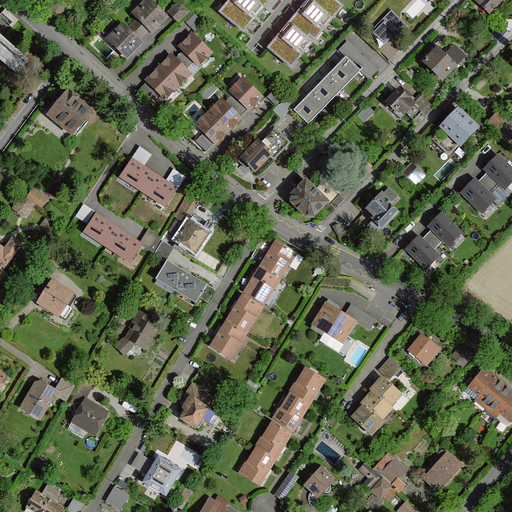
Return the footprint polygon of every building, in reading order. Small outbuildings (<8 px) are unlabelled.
[(231,0),(221,13),(244,32),(254,20),(249,15),(236,5),(231,0)] [(236,5),(249,15),(252,12),(257,16),(264,8),(255,0),(237,0),(239,2),(236,5)] [(305,16),(317,27),(320,24),(325,28),(332,19),(309,0),(302,9),(307,13),(305,16)] [(334,0),(309,0),(332,19),(343,7),(334,0)] [(476,0),(489,12),(500,0),(476,0)] [(66,3),(55,1),(52,14),(63,17),(66,3)] [(138,19),(149,29),(151,31),(166,16),(150,1),(136,16),(138,19)] [(180,2),(169,12),(179,22),(190,11),(180,2)] [(7,9),(0,16),(13,28),(19,21),(7,9)] [(289,24),(307,39),(310,36),(315,40),(322,31),(317,27),(305,16),(299,12),(289,24)] [(203,23),(194,15),(186,23),(195,31),(203,23)] [(392,16),(378,30),(388,40),(396,33),(399,35),(405,28),(392,16)] [(128,29),(139,40),(149,29),(138,19),(128,29)] [(284,40),(297,51),(300,48),(305,52),(312,44),(307,39),(289,24),(282,33),(287,37),(284,40)] [(508,32),(501,25),(491,36),(498,43),(508,32)] [(110,42),(126,57),(140,42),(139,40),(128,29),(125,27),(110,42)] [(374,34),(386,45),(395,54),(406,42),(399,35),(396,33),(388,40),(378,30),(374,34)] [(0,57),(18,73),(28,61),(4,38),(0,35),(0,57)] [(184,51),(195,62),(198,64),(210,52),(193,36),(181,48),(184,51)] [(279,36),(269,48),(292,68),(302,55),(297,51),(284,40),(279,36)] [(378,70),(348,41),(339,50),(347,57),(360,70),(369,79),(378,70)] [(395,54),(386,45),(381,50),(390,59),(395,54)] [(440,49),(426,63),(443,79),(457,65),(448,56),(440,49)] [(195,62),(184,51),(175,59),(186,70),(195,62)] [(453,51),(448,56),(457,65),(462,59),(453,51)] [(186,70),(175,59),(172,57),(160,69),(177,85),(189,73),(186,70)] [(360,70),(347,57),(329,75),(342,88),(360,70)] [(177,85),(160,69),(148,81),(157,90),(164,98),(177,85)] [(342,88),(329,75),(312,93),(325,106),(342,88)] [(234,94),(249,109),(261,97),(245,80),(233,93),(234,94)] [(157,90),(148,81),(139,90),(148,99),(157,90)] [(284,97),(276,89),(268,97),(276,105),(284,97)] [(406,113),(414,105),(413,104),(414,103),(400,91),(388,103),(396,111),(399,108),(405,114),(406,113)] [(68,93),(49,115),(73,134),(75,131),(79,134),(89,121),(91,122),(95,117),(94,115),(77,100),(78,98),(72,93),(70,95),(68,93)] [(325,106),(312,93),(294,111),(307,123),(325,106)] [(240,118),(249,109),(234,94),(225,103),(240,118)] [(414,103),(413,104),(414,105),(422,113),(426,117),(435,108),(426,100),(423,103),(418,99),(414,103)] [(292,108),(284,101),(278,107),(276,109),(284,117),(292,108)] [(228,131),(240,118),(225,103),(224,102),(211,115),(228,131)] [(414,105),(406,113),(414,121),(422,113),(414,105)] [(507,120),(495,110),(485,120),(497,131),(507,120)] [(459,111),(443,128),(444,128),(460,144),(461,145),(477,128),(459,111)] [(228,131),(211,115),(199,127),(205,133),(215,143),(216,143),(228,131)] [(460,144),(444,128),(434,139),(450,155),(460,144)] [(259,142),(243,159),(256,171),(271,155),(274,159),(290,143),(276,129),(261,144),(259,142)] [(215,143),(205,133),(196,142),(207,152),(215,143)] [(139,147),(132,158),(144,167),(152,155),(139,147)] [(487,173),(506,191),(509,188),(511,184),(511,167),(498,154),(483,170),(487,173)] [(144,167),(132,158),(130,161),(118,178),(166,209),(179,190),(165,180),(144,167)] [(373,171),(363,161),(352,173),(356,177),(362,182),(373,171)] [(424,172),(413,162),(403,174),(413,184),(424,172)] [(173,169),(165,180),(179,190),(187,177),(173,169)] [(487,173),(479,182),(498,200),(495,203),(500,208),(511,194),(511,191),(509,188),(506,191),(487,173)] [(460,194),(483,215),(495,203),(498,200),(479,182),(475,178),(460,194)] [(311,185),(307,181),(293,195),(293,203),(306,216),(314,216),(328,202),(311,185)] [(49,199),(35,188),(27,198),(36,205),(41,209),(49,199)] [(388,190),(383,195),(392,204),(397,198),(388,190)] [(180,209),(176,216),(186,222),(199,200),(188,194),(180,209)] [(340,194),(330,205),(335,210),(345,200),(340,194)] [(383,195),(369,209),(377,217),(374,219),(383,227),(397,213),(390,205),(392,204),(383,195)] [(36,205),(27,198),(25,197),(16,208),(24,215),(28,209),(32,211),(36,205)] [(75,217),(88,225),(96,214),(83,205),(75,217)] [(442,212),(428,227),(431,231),(443,242),(449,248),(464,233),(442,212)] [(140,243),(96,214),(88,225),(83,233),(130,265),(142,247),(143,245),(140,243)] [(174,234),(181,223),(176,220),(169,231),(174,234)] [(189,223),(179,239),(179,240),(188,246),(196,251),(206,234),(189,223)] [(58,229),(53,226),(47,234),(52,237),(58,229)] [(154,254),(162,240),(148,230),(140,243),(143,245),(142,247),(154,254)] [(431,231),(423,239),(435,250),(443,242),(431,231)] [(420,235),(405,250),(427,271),(441,256),(435,250),(423,239),(420,235)] [(21,246),(12,240),(5,250),(2,248),(1,250),(0,249),(0,277),(3,273),(2,272),(21,246)] [(188,246),(179,240),(174,247),(183,253),(188,246)] [(167,261),(174,247),(163,241),(155,254),(167,261)] [(278,241),(262,267),(278,277),(286,264),(289,266),(296,254),(278,241)] [(60,255),(50,248),(45,255),(56,261),(60,255)] [(293,265),(298,268),(305,256),(300,253),(293,265)] [(56,261),(45,255),(41,261),(51,268),(56,261)] [(177,290),(187,273),(167,261),(157,278),(177,290)] [(281,279),(278,277),(262,267),(245,293),(262,302),(270,289),(274,291),(281,279)] [(208,286),(187,273),(177,290),(198,302),(201,297),(208,286)] [(351,284),(352,281),(325,278),(320,286),(350,289),(351,284)] [(54,283),(41,302),(66,318),(72,309),(65,305),(71,296),(62,290),(63,289),(54,283)] [(216,290),(208,286),(201,297),(209,302),(216,290)] [(139,299),(134,296),(119,321),(124,324),(139,299)] [(243,296),(228,321),(244,331),(252,318),(255,320),(263,308),(243,296)] [(323,311),(312,329),(323,335),(325,332),(343,343),(356,322),(345,315),(327,304),(323,311)] [(358,322),(364,312),(351,305),(345,315),(356,322),(358,322)] [(125,337),(116,347),(124,355),(135,344),(145,349),(157,330),(143,321),(147,315),(141,311),(131,328),(132,329),(127,338),(125,337)] [(358,322),(370,330),(377,320),(364,312),(358,322)] [(244,331),(228,321),(212,347),(228,357),(236,343),(240,345),(247,333),(244,331)] [(438,348),(424,336),(411,352),(426,364),(438,348)] [(474,356),(462,345),(452,357),(464,367),(474,356)] [(484,348),(477,359),(481,362),(486,366),(491,360),(494,356),(484,348)] [(402,367),(391,357),(379,371),(390,381),(402,367)] [(484,368),(466,391),(476,400),(479,397),(495,377),(484,368)] [(297,382),(290,393),(294,396),(310,406),(326,380),(310,370),(301,384),(297,382)] [(495,377),(479,397),(490,406),(506,386),(495,377)] [(58,392),(56,395),(67,401),(75,386),(62,378),(56,389),(57,390),(58,392)] [(401,394),(383,378),(372,390),(374,392),(378,395),(390,406),(391,405),(401,394)] [(208,409),(211,411),(217,401),(193,385),(186,396),(190,399),(191,397),(208,409)] [(36,386),(23,408),(31,412),(36,411),(42,414),(46,407),(45,402),(50,401),(54,393),(47,388),(42,390),(36,386)] [(511,400),(511,391),(506,386),(490,406),(485,411),(495,420),(497,418),(511,400)] [(378,395),(374,392),(363,404),(365,406),(381,420),(392,408),(390,406),(378,395)] [(401,394),(391,405),(396,410),(399,409),(407,401),(406,398),(401,394)] [(294,431),(310,406),(294,396),(285,409),(282,407),(274,419),(294,431)] [(187,410),(182,419),(199,430),(204,421),(202,419),(208,409),(191,397),(190,399),(184,408),(187,410)] [(86,400),(73,421),(96,434),(108,414),(86,400)] [(511,422),(511,400),(497,418),(508,427),(511,422)] [(381,420),(365,406),(354,418),(372,434),(383,422),(381,420)] [(202,419),(204,421),(209,424),(215,414),(211,411),(208,409),(202,419)] [(343,419),(337,412),(327,423),(333,429),(343,419)] [(264,436),(257,447),(260,450),(276,459),(291,434),(275,424),(267,438),(264,436)] [(389,454),(393,458),(399,451),(395,447),(389,454)] [(260,485),(276,459),(260,450),(252,463),(248,461),(241,473),(260,485)] [(435,458),(440,463),(447,455),(442,450),(435,458)] [(134,465),(146,470),(152,457),(139,452),(134,465)] [(400,478),(406,471),(395,461),(396,460),(393,458),(389,454),(388,453),(373,469),(376,471),(382,477),(392,486),(395,488),(397,482),(400,478)] [(461,466),(448,454),(447,455),(440,463),(427,478),(433,484),(435,481),(442,487),(461,466)] [(181,470),(158,456),(143,481),(167,495),(181,470)] [(42,457),(36,466),(42,471),(48,462),(42,457)] [(376,471),(373,469),(366,463),(360,469),(370,478),(376,471)] [(322,468),(306,485),(319,497),(323,492),(330,485),(335,480),(322,468)] [(376,471),(370,478),(365,484),(372,489),(382,477),(376,471)] [(298,477),(292,473),(283,485),(290,489),(298,477)] [(382,477),(372,489),(372,490),(381,499),(383,497),(392,486),(382,477)] [(397,482),(395,488),(398,492),(401,494),(408,486),(400,478),(397,482)] [(50,482),(46,489),(59,497),(62,490),(50,482)] [(123,509),(132,493),(117,484),(108,500),(123,509)] [(290,489),(283,485),(276,494),(283,499),(290,489)] [(389,502),(398,492),(395,488),(392,486),(383,497),(389,502)] [(59,497),(46,489),(42,495),(55,503),(59,497)] [(193,493),(187,489),(181,499),(187,503),(193,493)] [(42,495),(37,492),(27,507),(28,507),(35,511),(62,511),(64,509),(55,503),(42,495)] [(223,511),(226,508),(210,499),(202,511),(223,511)] [(409,501),(398,511),(419,511),(420,511),(409,501)]
